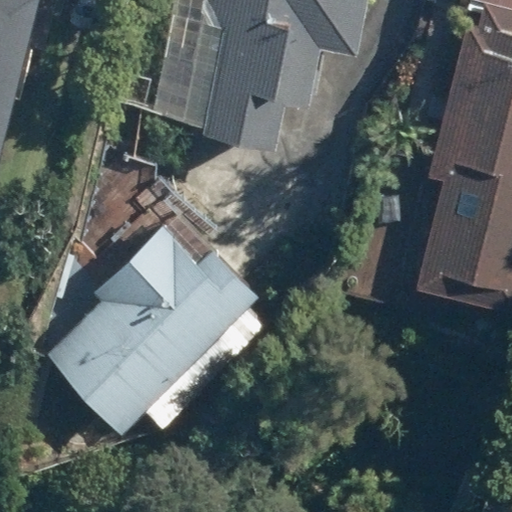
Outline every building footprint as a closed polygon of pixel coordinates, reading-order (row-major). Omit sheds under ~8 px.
[(0,0),(0,97),(22,0),(0,0)] [(316,35),(350,43),(360,0),(167,0),(143,106),(269,135),(280,84),(303,90),(316,35)] [(477,0),(408,283),(511,308),(511,6),(487,0),(477,0)] [(117,417),(249,278),(203,235),(191,248),(156,215),(89,285),(98,293),(45,349),(117,417)] [(511,511),(511,500),(475,487),(466,511),(511,511)]
